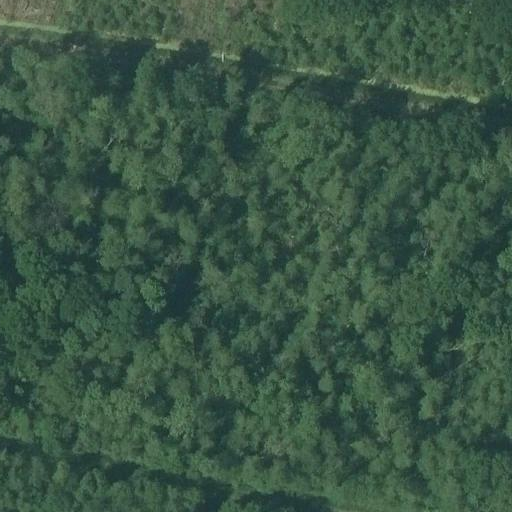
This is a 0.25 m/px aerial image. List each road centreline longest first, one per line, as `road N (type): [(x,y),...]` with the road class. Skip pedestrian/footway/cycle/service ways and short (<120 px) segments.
road 1 (track): [(511,131),(0,43)]
road 2 (track): [(0,455),(297,511)]
